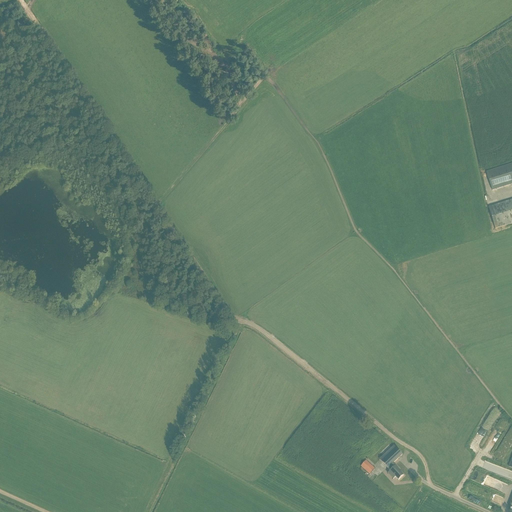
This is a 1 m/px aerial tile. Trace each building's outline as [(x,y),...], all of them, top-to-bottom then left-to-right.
[(492,191),(511,184),(511,163),(486,172),(492,191)] [(511,200),(489,207),(495,229),(511,223),(511,200)] [(495,426),(500,429),(505,422),(499,418),(495,426)] [(368,428),(351,448),(357,453),(361,448),(366,452),(379,437),(368,428)] [(487,438),(482,447),(486,449),(491,440),(487,438)] [(399,468),(394,463),(402,455),(394,446),(379,460),(390,471),(387,474),(393,480),(395,478),(398,481),(404,476),(398,469),(399,468)] [(370,475),(375,469),(366,461),(361,467),(370,475)] [(500,482),(471,472),(468,480),(497,491),(500,482)]
